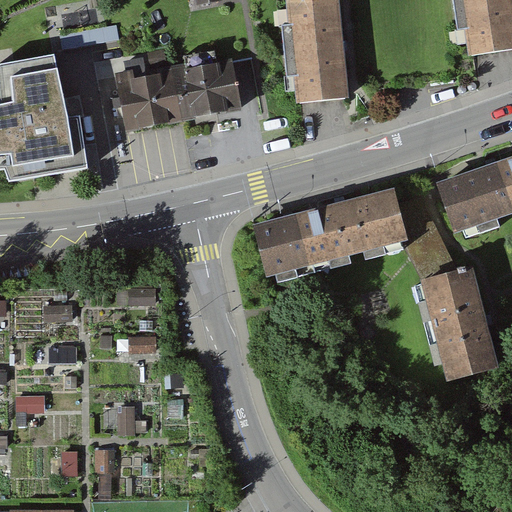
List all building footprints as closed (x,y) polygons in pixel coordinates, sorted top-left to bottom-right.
[(223,0),(198,0),(200,9),(224,4),(223,0)] [(335,0),(296,0),(290,1),(292,26),(282,27),(287,78),(297,77),(300,104),(345,99),(335,0)] [(511,19),(509,0),(452,0),(457,32),(468,30),(472,57),(511,50),(511,19)] [(117,26),(60,36),(62,51),(119,41),(117,26)] [(8,184),(88,171),(80,116),(68,118),(54,50),(0,60),(0,171),(4,171),(8,184)] [(234,64),(114,87),(123,137),(244,114),(234,64)] [(511,162),(500,167),(511,202),(511,162)] [(511,202),(500,167),(440,187),(455,231),(476,223),(480,234),(500,228),(496,216),(511,210),(511,202)] [(393,194),(296,219),(308,263),(328,258),(330,270),(351,264),(348,253),(362,249),(365,261),(386,255),(382,244),(403,239),(405,238),(397,208),(393,194)] [(420,201),(397,208),(405,238),(403,239),(426,286),(457,278),(420,201)] [(296,219),(256,229),(267,274),(274,272),(277,283),(297,278),(295,267),(308,263),(296,219)] [(457,278),(426,286),(430,305),(419,308),(424,328),(434,325),(440,348),(430,351),(435,371),(447,368),(451,384),(495,372),(470,275),(467,275),(466,272),(458,274),(459,278),(457,278)] [(46,307),(49,328),(77,324),(74,302),(46,307)] [(123,435),(145,433),(143,405),(120,407),(123,435)] [(67,450),(67,475),(79,475),(79,450),(67,450)]
